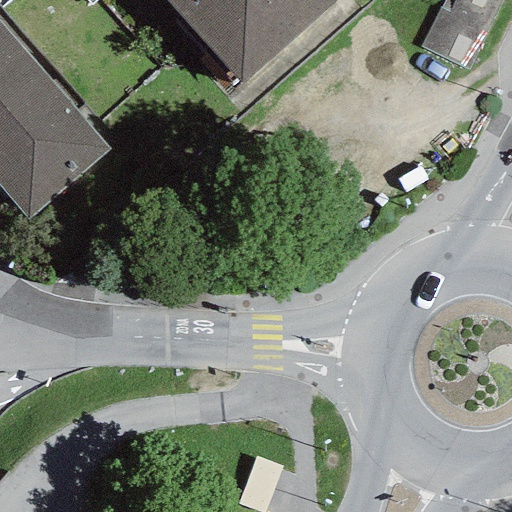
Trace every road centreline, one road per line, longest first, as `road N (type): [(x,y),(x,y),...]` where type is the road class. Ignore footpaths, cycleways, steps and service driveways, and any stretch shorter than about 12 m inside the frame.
road 1 (residential): [(261,344),(30,337)]
road 2 (residential): [(381,310),(261,344)]
road 3 (primary): [(378,416),(421,461),(482,474)]
road 4 (primary): [(511,150),(454,259)]
